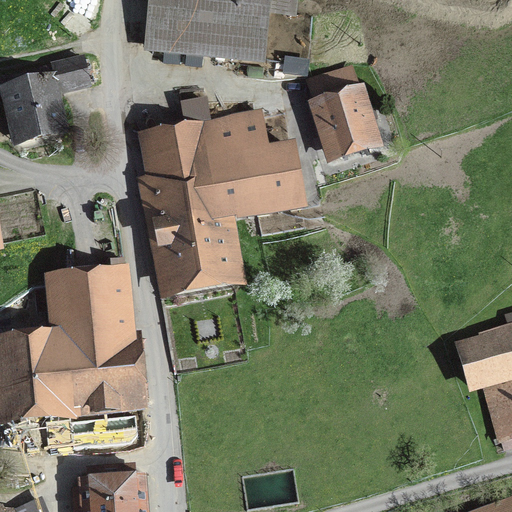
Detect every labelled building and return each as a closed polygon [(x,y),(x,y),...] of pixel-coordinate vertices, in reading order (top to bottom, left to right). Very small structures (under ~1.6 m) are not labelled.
[(171,36),(172,36),(171,48),(261,57),(266,10),(293,13),(294,0),(153,0),(150,29),(171,31),(171,36)] [(308,45),(284,40),(280,56),(304,62),(308,45)] [(51,96),(90,85),(84,60),(0,79),(0,97),(9,96),(20,143),(60,134),(51,96)] [(373,145),(350,72),(312,84),(334,157),(373,145)] [(148,135),(170,288),(232,278),(225,237),(230,236),(227,218),(256,213),(257,218),(302,210),(292,150),(268,154),(260,114),(148,135)] [(53,344),(3,349),(10,417),(143,404),(136,336),(132,337),(126,275),(53,282),(59,349),(54,350),(53,344)] [(511,328),(490,334),(493,346),(465,353),(473,389),(483,387),(486,398),(489,397),(499,434),(511,430),(511,328)] [(139,511),(137,473),(88,476),(88,487),(78,487),(79,511),(139,511)] [(511,511),(511,505),(511,502),(483,511),(511,511)]
